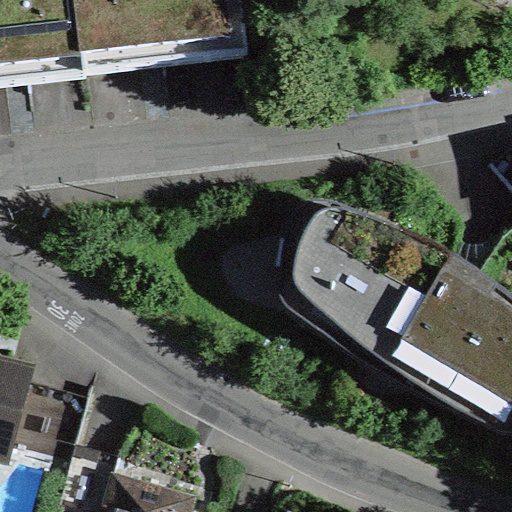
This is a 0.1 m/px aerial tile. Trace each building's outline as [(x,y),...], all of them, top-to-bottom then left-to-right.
[(0,0),(0,89),(2,89),(86,80),(76,0),(0,0)] [(76,0),(86,80),(165,69),(246,58),(248,58),(240,0),(76,0)] [(358,216),(341,209),(287,303),(503,428),(511,412),(511,300),(502,293),(491,285),(479,277),(467,269),(465,269),(454,262),(443,256),(431,249),(419,243),(407,237),(391,229),(375,222),(358,216)] [(0,443),(69,462),(74,446),(87,399),(29,384),(33,372),(0,363),(0,443)] [(203,511),(191,509),(193,499),(120,480),(114,479),(119,458),(74,446),(69,462),(55,511),(203,511)]
